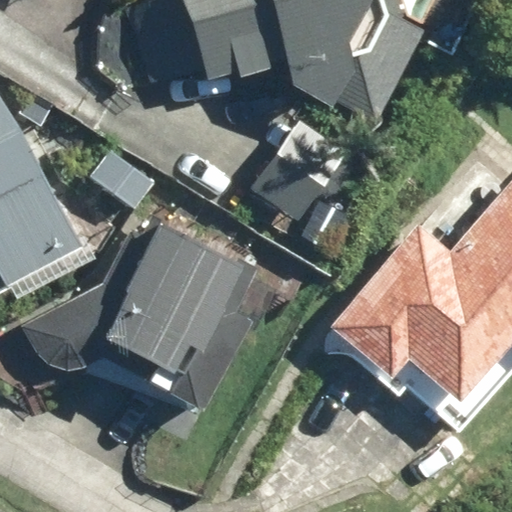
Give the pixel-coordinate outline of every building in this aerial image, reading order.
[(183,0),(208,77),(267,58),(392,113),(440,0),(183,0)] [(0,265),(17,298),(90,260),(0,83),(0,265)] [(341,145),(295,112),(246,180),(292,213),(341,145)] [(152,174),(111,146),(89,178),(130,205),(152,174)] [(409,379),(464,425),(511,367),(511,176),(510,175),(452,244),(416,215),(322,328),(398,392),(409,379)] [(160,213),(106,324),(192,365),(199,402),(206,405),(245,324),(257,329),(278,285),(253,273),(258,261),(160,213)]
